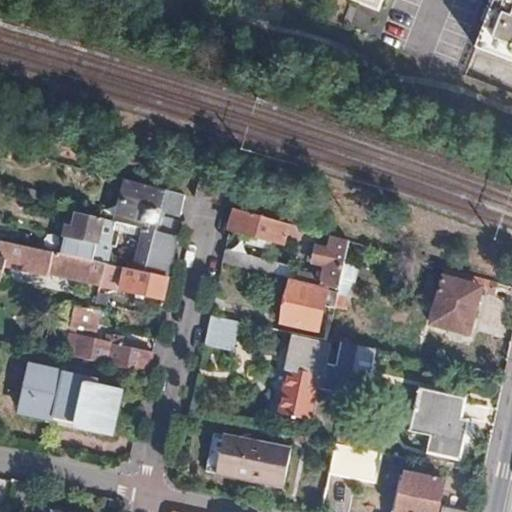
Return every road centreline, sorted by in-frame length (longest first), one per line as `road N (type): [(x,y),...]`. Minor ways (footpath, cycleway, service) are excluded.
road 1 (residential): [(203,214),(151,491)]
road 2 (residential): [(0,452),(151,491)]
